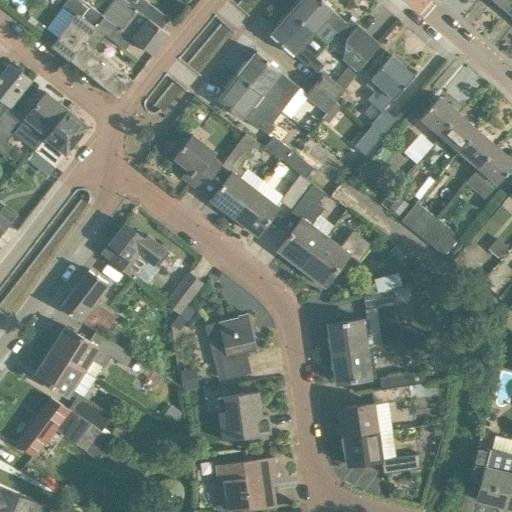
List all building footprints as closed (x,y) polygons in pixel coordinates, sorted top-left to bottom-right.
[(70,60),(96,29),(104,18),(101,16),(80,0),(69,0),(64,7),(76,16),(53,47),(70,60)] [(140,13),(123,0),(113,0),(101,16),(104,18),(96,29),(105,36),(125,51),(132,40),(153,56),(169,35),(157,26),(140,13)] [(145,0),(123,0),(157,26),(165,15),(145,0)] [(334,11),(322,0),(301,0),(291,12),(312,32),(323,21),(338,34),(345,40),(358,26),(351,20),(347,24),(333,12),(334,11)] [(511,0),(494,0),(505,9),(511,0)] [(315,58),(327,46),(312,32),(291,12),(269,36),(291,56),(293,54),(307,67),(309,65),(317,73),(324,65),(315,58)] [(52,33),(40,24),(36,29),(47,39),(52,33)] [(133,82),(112,66),(93,52),(105,36),(96,29),(70,60),(119,99),(133,82)] [(365,32),(343,60),(348,66),(356,72),(379,45),(365,32)] [(283,111),(299,89),(278,72),(279,70),(256,52),(238,75),(261,93),(283,111)] [(371,125),(372,126),(383,135),(396,120),(384,109),(394,98),(395,99),(415,76),(391,56),(372,78),(384,89),(371,104),(381,113),(374,121),(371,125)] [(5,112),(29,80),(10,65),(0,76),(0,117),(0,118),(5,112)] [(335,102),(357,73),(356,72),(348,66),(335,84),(322,74),(313,86),(335,102)] [(250,107),(261,93),(238,75),(218,100),(240,118),(241,116),(255,127),(256,126),(268,135),(275,128),(263,118),(263,117),(250,107)] [(335,102),(313,86),(305,96),(327,113),(335,102)] [(34,151),(67,110),(45,93),(20,125),(5,112),(0,118),(0,117),(0,153),(4,157),(11,148),(6,143),(13,134),(34,151)] [(458,114),(438,97),(420,118),(435,131),(440,135),(458,114)] [(335,102),(327,113),(322,119),(327,123),(339,106),(335,102)] [(381,113),(371,104),(364,112),(374,121),(381,113)] [(55,168),(88,127),(67,110),(34,151),(55,168)] [(459,152),(477,130),(458,114),(440,135),(459,152)] [(365,156),(383,135),(372,126),(354,147),(365,156)] [(478,168),(496,147),(477,130),(459,152),(478,168)] [(235,218),(255,190),(263,181),(247,169),(244,173),(239,169),(258,144),(245,134),(221,166),(232,174),(211,200),(235,218)] [(216,154),(192,135),(174,159),(187,169),(181,177),(192,185),(196,179),(206,186),(222,165),(213,158),(216,154)] [(293,152),(273,137),(265,148),(284,163),(293,152)] [(498,185),(511,168),(511,160),(496,147),(478,168),(497,185),(498,185)] [(313,168),(293,152),(284,163),(304,179),(313,168)] [(299,175),(284,196),(279,202),(292,211),(312,185),(304,179),(299,175)] [(276,206),(279,202),(284,196),(263,181),(255,190),(235,218),(258,235),(279,208),(276,206)] [(301,268),(325,237),(312,226),(324,209),(318,204),(325,194),(312,185),(292,211),(292,212),(301,220),(278,251),(301,268)] [(398,196),(389,208),(399,216),(409,205),(398,196)] [(420,237),(435,219),(423,209),(408,227),(420,237)] [(0,237),(11,224),(0,215),(0,237)] [(448,228),(435,219),(420,237),(433,247),(448,228)] [(157,268),(169,253),(147,236),(145,240),(125,224),(109,244),(118,251),(111,260),(136,280),(151,264),(157,268)] [(325,286),(348,256),(358,263),(372,245),(352,231),(340,248),(325,237),(301,268),(325,286)] [(497,238),(488,249),(498,258),(508,247),(497,238)] [(96,303),(109,285),(89,271),(60,308),(102,336),(115,318),(96,303)] [(431,280),(419,272),(414,280),(425,289),(431,280)] [(180,314),(203,284),(189,274),(167,304),(180,314)] [(451,291),(435,278),(428,287),(444,300),(451,291)] [(395,306),(392,289),(366,296),(363,297),(366,319),(328,325),(332,355),(366,349),(366,350),(382,348),(376,309),(395,306)] [(187,305),(180,314),(187,319),(190,321),(197,312),(187,305)] [(187,319),(180,314),(172,326),(179,331),(187,319)] [(251,374),(246,351),(256,348),(248,315),(205,326),(212,354),(217,352),(224,380),(251,374)] [(121,327),(113,321),(107,329),(115,334),(121,327)] [(52,348),(85,370),(92,360),(102,366),(109,355),(132,369),(139,359),(103,336),(97,346),(65,327),(58,337),(54,335),(47,346),(52,348)] [(450,341),(432,342),(433,359),(451,358),(450,341)] [(85,370),(52,348),(34,376),(69,397),(85,370)] [(368,365),(366,350),(366,349),(332,355),(336,384),(375,378),(374,364),(368,365)] [(182,389),(199,387),(196,369),(179,372),(182,389)] [(424,384),(423,372),(380,378),(382,390),(424,384)] [(426,398),(424,384),(382,390),(376,391),(378,405),(426,398)] [(262,416),(259,392),(219,397),(224,440),(270,435),(268,415),(262,416)] [(103,431),(113,415),(79,394),(69,410),(103,431)] [(103,431),(69,410),(51,398),(17,442),(33,455),(53,429),(75,445),(75,444),(95,460),(111,439),(102,432),(103,431)] [(377,432),(373,404),(340,409),(344,437),(377,432)] [(182,413),(171,405),(161,418),(172,427),(182,413)] [(115,424),(109,434),(120,440),(125,431),(115,424)] [(440,426),(432,427),(433,437),(442,436),(440,426)] [(381,461),(377,432),(344,437),(348,466),(381,461)] [(505,508),(511,478),(511,454),(477,446),(468,481),(481,484),(477,501),(505,508)] [(421,470),(419,455),(386,459),(386,460),(382,461),(383,475),(421,470)] [(277,480),(273,458),(231,463),(234,480),(224,481),(228,510),(248,507),(249,511),(275,507),(272,480),(277,480)] [(38,511),(40,507),(0,490),(0,511),(38,511)]
